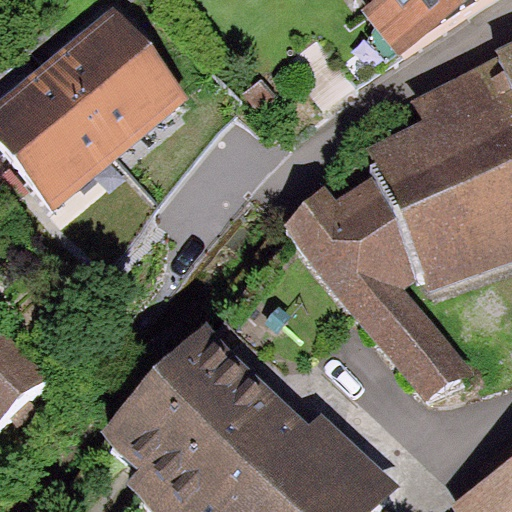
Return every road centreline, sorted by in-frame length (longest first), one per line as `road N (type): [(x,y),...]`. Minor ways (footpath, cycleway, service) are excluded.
road 1 (unknown): [(511,21),(437,65),(345,138)]
road 2 (unknown): [(409,511),(511,419)]
